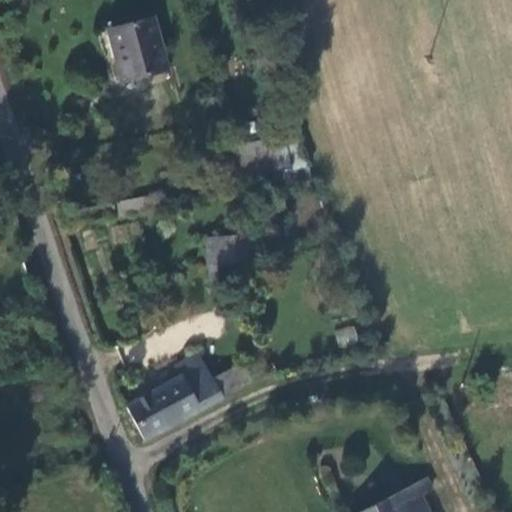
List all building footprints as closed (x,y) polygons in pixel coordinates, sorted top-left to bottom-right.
[(151,21),(111,33),(124,81),(164,69),(151,21)] [(311,164),(301,130),(232,145),(240,180),(311,164)] [(262,239),(230,240),(227,244),(222,258),(219,272),(220,281),(223,292),(233,292),(232,268),(262,265),(262,239)] [(227,244),(230,240),(214,240),(218,293),(223,292),(220,281),(219,272),(222,258),(227,244)] [(334,330),(338,346),(358,341),(353,325),(334,330)] [(201,357),(178,367),(183,377),(198,411),(223,399),(244,391),(236,372),(214,382),(201,357)] [(247,368),(236,372),(244,391),(254,387),(247,368)] [(198,411),(183,377),(127,405),(143,438),(198,411)] [(430,491),(423,478),(356,511),(427,511),(419,496),(430,491)]
